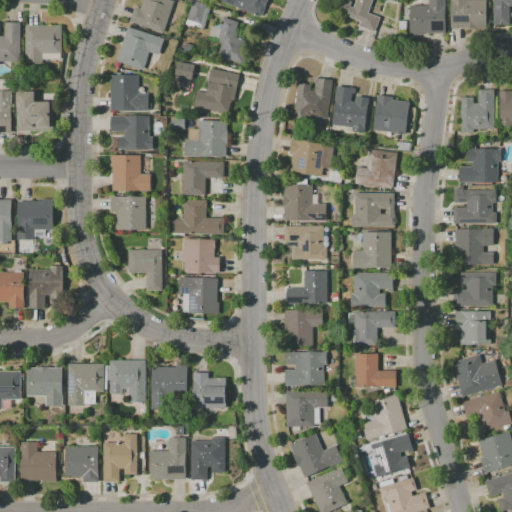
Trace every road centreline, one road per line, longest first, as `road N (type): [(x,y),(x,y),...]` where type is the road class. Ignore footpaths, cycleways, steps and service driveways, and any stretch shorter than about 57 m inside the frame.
road 1 (residential): [(287,511),(252,345),(268,79),(297,0)]
road 2 (residential): [(436,69),(421,367),(462,511)]
road 3 (residential): [(79,170),(91,273),(111,304),(168,337),(252,345)]
road 4 (residential): [(287,30),(379,65),(436,69),(511,54)]
road 5 (residential): [(106,0),(87,54),(79,170)]
road 6 (residential): [(0,340),(51,340),(111,304)]
